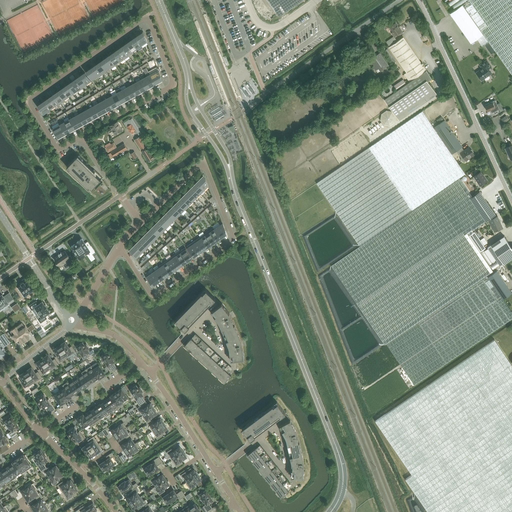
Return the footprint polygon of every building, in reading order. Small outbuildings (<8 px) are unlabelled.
[(268,0),(279,14),(279,15),(300,0),(268,0)] [(511,0),(469,0),(450,13),(471,43),(477,39),(482,46),(489,42),(511,74),(511,0)] [(396,23),(390,27),(393,32),(391,33),(394,36),(401,31),(396,23)] [(144,34),(142,36),(140,34),(136,37),(141,45),(147,41),(144,34)] [(141,45),(136,37),(131,40),(137,48),(141,45)] [(421,63),(404,37),(389,47),(406,72),(404,74),(410,82),(384,99),(397,118),(398,117),(400,120),(421,105),(419,102),(435,91),(428,81),(432,78),(426,70),(424,66),(423,66),(420,63),(421,63)] [(137,48),(131,40),(127,43),(134,53),(132,51),(137,48)] [(134,53),(127,43),(122,46),(129,56),(134,53)] [(129,56),(122,46),(118,49),(125,59),(129,56)] [(125,59),(118,49),(113,52),(119,60),(120,62),(125,59)] [(119,60),(113,52),(109,56),(116,65),(115,64),(119,60)] [(368,59),(376,70),(378,72),(381,70),(388,65),(380,53),(375,57),(374,55),(368,59)] [(116,65),(109,56),(104,59),(110,67),(111,68),(116,65)] [(100,62),(106,70),(110,67),(104,59),(100,62)] [(483,68),(476,73),(482,80),(485,78),(486,78),(488,76),(492,73),(488,68),(491,66),(487,60),(480,65),(483,68)] [(106,70),(100,62),(96,65),(102,75),(107,72),(106,70)] [(97,76),(98,78),(102,75),(96,65),(91,68),(97,76)] [(388,71),(392,76),(398,72),(394,67),(388,71)] [(87,71),(92,79),(97,76),(91,68),(87,71)] [(146,68),(143,69),(146,74),(147,74),(148,76),(145,77),(150,85),(155,83),(150,75),(149,72),(146,68)] [(158,70),(150,75),(155,83),(160,80),(158,78),(161,76),(158,70)] [(86,84),(91,80),(85,72),(80,76),(86,84)] [(86,84),(80,76),(76,79),(82,87),(86,84)] [(145,77),(141,80),(145,88),(150,85),(145,77)] [(83,88),(82,87),(76,79),(72,82),(77,90),(78,92),(83,88)] [(137,82),(136,83),(141,91),(145,88),(141,80),(137,82)] [(73,93),(77,90),(72,82),(67,85),(73,93)] [(136,83),(131,85),(136,93),(141,91),(136,83)] [(73,93),(67,85),(63,88),(68,96),(73,93)] [(131,85),(127,88),(131,96),(136,93),(131,85)] [(68,96),(63,88),(58,91),(64,99),(68,96)] [(120,88),(116,90),(117,93),(122,101),(126,99),(122,90),(120,88)] [(122,90),(126,99),(131,96),(127,88),(126,88),(122,90)] [(65,101),(64,99),(58,91),(54,94),(59,102),(61,104),(65,101)] [(113,95),(112,96),(117,104),(117,103),(122,101),(117,93),(113,95)] [(59,102),(54,94),(49,97),(55,105),(59,102)] [(112,96),(108,98),(112,106),(117,104),(112,96)] [(55,105),(49,97),(45,100),(50,109),(55,105)] [(108,98),(103,101),(107,109),(112,106),(108,98)] [(40,107),(43,113),(50,109),(45,100),(40,104),(42,106),(40,107)] [(495,100),(485,105),(488,111),(490,110),(492,113),(499,109),(495,100)] [(103,101),(98,104),(103,112),(107,109),(103,101)] [(98,104),(94,106),(98,114),(103,112),(98,104)] [(94,106),(89,109),(93,117),(98,114),(94,106)] [(89,109),(84,111),(89,119),(93,117),(89,109)] [(84,111),(79,114),(84,122),(89,119),(84,111)] [(359,246),(465,174),(452,154),(456,151),(462,147),(461,147),(462,146),(444,120),(434,127),(422,111),(317,183),(359,246)] [(79,114),(75,117),(79,125),(84,122),(79,114)] [(75,117),(70,119),(74,127),(79,125),(75,117)] [(69,120),(65,122),(70,130),(74,127),(70,119),(69,120)] [(129,119),(124,122),(131,133),(131,132),(134,131),(136,130),(136,131),(138,129),(131,119),(130,120),(129,119)] [(107,131),(107,132),(108,132),(108,133),(109,133),(109,134),(110,134),(113,132),(115,134),(117,133),(117,134),(120,132),(120,131),(122,130),(117,121),(110,125),(111,128),(108,129),(108,130),(107,130),(107,131)] [(65,122),(60,125),(65,133),(70,130),(65,122)] [(53,129),(56,134),(58,133),(60,135),(65,133),(60,125),(53,129)] [(154,154),(152,155),(150,151),(152,150),(142,135),(135,139),(142,151),(149,162),(156,157),(154,154)] [(105,145),(106,147),(105,148),(108,152),(116,147),(114,143),(111,144),(110,143),(105,145)] [(111,159),(114,157),(127,149),(124,143),(111,151),(111,152),(108,154),(111,159)] [(464,150),(462,147),(456,151),(461,158),(461,159),(462,161),(463,161),(464,162),(466,160),(474,155),(469,147),(464,150)] [(75,158),(67,166),(70,170),(72,171),(75,175),(79,179),(91,190),(92,188),(99,181),(103,177),(94,169),(93,171),(77,156),(75,158)] [(483,175),(481,172),(474,177),(480,185),(487,180),(483,175)] [(204,179),(203,181),(201,179),(197,183),(204,189),(208,185),(206,180),(205,178),(205,179),(204,179)] [(486,248),(475,231),(474,232),(473,230),(486,221),(496,214),(480,191),(472,196),(460,178),(332,265),(385,344),(493,271),(480,252),(486,248)] [(197,196),(204,189),(197,183),(191,189),(197,196)] [(193,200),(197,196),(191,189),(187,193),(193,200)] [(189,204),(193,200),(187,193),(183,197),(189,204)] [(185,208),(189,204),(183,197),(179,201),(185,208)] [(181,212),(185,208),(179,201),(175,205),(181,212)] [(177,216),(181,212),(175,205),(171,209),(177,216)] [(171,209),(166,213),(173,220),(177,216),(171,209)] [(173,220),(166,213),(162,218),(169,224),(173,220)] [(497,216),(489,220),(495,231),(503,228),(497,216)] [(169,224),(162,218),(158,222),(165,228),(169,224)] [(165,228),(158,222),(154,226),(161,232),(165,228)] [(223,223),(223,224),(215,229),(220,237),(225,234),(223,232),(225,231),(225,230),(225,229),(223,223)] [(161,232),(154,226),(150,230),(157,236),(161,232)] [(220,237),(215,229),(213,228),(209,231),(216,240),(220,237)] [(157,236),(150,230),(146,234),(153,241),(157,236)] [(211,243),(216,240),(209,231),(204,234),(211,243)] [(153,241),(146,234),(142,238),(149,245),(153,241)] [(207,247),(211,243),(204,234),(200,237),(207,247)] [(511,247),(504,236),(491,245),(504,264),(511,257),(511,247)] [(202,250),(207,247),(200,237),(196,240),(202,250)] [(149,245),(142,238),(138,242),(145,249),(149,245)] [(74,251),(72,252),(77,260),(85,255),(84,254),(87,253),(90,251),(92,254),(95,252),(91,246),(88,248),(82,239),(77,242),(75,244),(71,246),(74,251)] [(198,253),(202,250),(196,240),(191,243),(198,253)] [(145,249),(138,242),(136,244),(142,251),(145,249)] [(191,243),(187,246),(193,256),(198,253),(191,243)] [(132,253),(135,258),(142,251),(136,244),(132,248),(134,250),(133,252),(132,252),(133,253),(132,253)] [(187,260),(192,257),(185,247),(180,251),(187,260)] [(64,251),(55,257),(58,262),(57,262),(58,263),(58,262),(59,264),(62,263),(63,264),(66,268),(72,264),(69,260),(68,258),(69,258),(64,251)] [(183,263),(187,260),(180,251),(176,254),(183,263)] [(178,267),(183,263),(176,254),(172,257),(178,267)] [(172,257),(167,260),(174,270),(178,267),(172,257)] [(167,260),(163,263),(170,273),(174,270),(167,260)] [(158,266),(159,268),(165,276),(170,273),(163,263),(158,266)] [(165,276),(159,268),(155,271),(161,279),(165,276)] [(503,299),(511,292),(511,291),(497,270),(488,276),(503,299)] [(152,282),(155,280),(156,282),(161,279),(155,271),(147,276),(150,282),(151,282),(152,282)] [(387,344),(415,385),(511,318),(511,310),(503,299),(488,276),(487,276),(387,344)] [(18,287),(24,295),(33,290),(24,278),(21,280),(22,281),(18,284),(19,285),(20,284),(21,285),(18,287)] [(221,303),(205,288),(175,320),(185,330),(191,324),(189,321),(205,304),(206,305),(209,301),(215,308),(211,311),(219,321),(230,348),(229,348),(231,360),(244,359),(243,347),(241,340),(232,318),(229,312),(222,303),(221,303)] [(9,293),(3,296),(2,294),(0,295),(0,307),(13,299),(9,293)] [(38,304),(36,301),(29,306),(32,310),(34,307),(40,315),(41,316),(38,318),(40,322),(46,318),(44,315),(49,312),(45,305),(42,301),(38,304)] [(16,327),(15,326),(25,340),(29,338),(26,334),(29,332),(25,326),(24,326),(21,322),(16,327)] [(25,340),(25,341),(25,340),(15,326),(11,329),(11,330),(9,331),(12,335),(11,335),(15,341),(18,339),(21,343),(25,340)] [(0,357),(6,353),(2,346),(4,345),(5,346),(9,342),(3,333),(0,335),(0,339),(1,341),(0,342),(0,357)] [(184,345),(224,382),(231,375),(191,338),(184,345)] [(495,339),(375,421),(410,471),(511,402),(511,364),(497,343),(495,339)] [(61,344),(62,345),(60,346),(67,357),(76,352),(72,346),(69,347),(68,347),(69,347),(67,344),(65,342),(64,342),(62,344),(61,344),(62,344),(61,344)] [(84,360),(88,356),(90,355),(88,352),(89,352),(87,348),(89,347),(86,343),(85,344),(84,344),(82,342),(76,346),(79,349),(80,351),(83,355),(82,356),(84,360)] [(67,357),(60,346),(58,347),(57,347),(55,349),(54,349),(55,352),(57,354),(58,355),(55,357),(59,363),(67,357)] [(106,350),(101,353),(102,355),(104,359),(105,361),(108,365),(104,368),(106,370),(106,371),(108,370),(109,369),(111,372),(117,367),(113,362),(114,361),(112,358),(114,357),(111,353),(110,354),(109,353),(108,351),(107,352),(106,350)] [(51,370),(59,364),(55,358),(52,360),(52,359),(50,357),(48,354),(48,355),(47,355),(45,356),(45,357),(44,357),(45,358),(43,359),(51,370)] [(49,368),(50,370),(51,370),(43,359),(41,360),(41,359),(40,360),(38,361),(37,362),(39,365),(38,365),(40,367),(41,368),(38,370),(42,376),(45,374),(44,372),(49,368)] [(105,374),(98,364),(93,368),(100,378),(101,378),(101,377),(104,375),(105,375),(105,374)] [(93,368),(91,365),(87,368),(95,380),(97,379),(97,378),(98,377),(99,378),(100,378),(93,368)] [(27,370),(28,371),(27,371),(34,382),(42,377),(38,371),(35,373),(35,372),(33,370),(32,367),(31,367),(31,368),(28,369),(28,370),(27,370)] [(95,380),(87,368),(82,372),(89,383),(91,382),(92,382),(95,380)] [(27,385),(28,387),(34,382),(27,371),(25,373),(24,372),(23,373),(21,374),(21,375),(20,375),(22,377),(23,380),(24,380),(24,381),(22,382),(23,382),(23,383),(25,385),(24,385),(25,385),(25,386),(27,385)] [(81,372),(82,374),(78,377),(85,387),(88,385),(87,384),(89,383),(82,372),(81,372)] [(85,387),(78,377),(73,380),(80,389),(82,388),(82,389),(85,387)] [(69,383),(68,381),(67,382),(75,393),(78,391),(80,389),(73,380),(69,383)] [(63,385),(64,387),(71,398),(71,397),(72,397),(71,396),(72,394),(73,395),(75,393),(67,382),(63,385)] [(132,392),(134,394),(132,395),(139,405),(146,401),(142,395),(143,395),(141,392),(142,390),(140,387),(139,387),(138,387),(136,385),(135,385),(135,384),(130,387),(131,388),(130,389),(132,392)] [(71,398),(64,387),(59,391),(66,401),(66,400),(66,401),(67,400),(70,398),(71,398)] [(117,391),(116,391),(125,404),(130,400),(122,388),(121,388),(120,389),(117,391)] [(62,403),(66,401),(59,391),(54,394),(61,404),(62,404),(62,403)] [(112,395),(112,394),(111,394),(120,407),(125,404),(116,391),(116,392),(116,391),(115,392),(116,392),(112,395)] [(39,398),(38,398),(39,401),(39,402),(38,402),(41,406),(42,405),(44,408),(45,408),(49,413),(56,409),(49,399),(47,400),(46,398),(44,394),(43,395),(42,394),(38,396),(39,398)] [(110,398),(110,397),(107,399),(115,411),(120,407),(119,407),(120,407),(111,394),(111,395),(112,397),(110,398)] [(104,401),(105,401),(103,403),(110,414),(109,412),(114,409),(115,411),(107,399),(104,401)] [(143,415),(142,415),(142,416),(154,408),(152,405),(150,403),(148,405),(146,402),(142,404),(137,408),(139,411),(140,410),(143,415)] [(286,438),(292,462),(292,464),(291,476),(304,477),(304,465),(304,459),(298,435),(296,430),(290,419),(277,402),(242,428),(251,439),(280,417),(284,422),(279,425),(285,436),(286,438)] [(511,402),(410,471),(412,474),(405,479),(428,511),(474,511),(511,486),(511,402)] [(101,404),(100,404),(97,405),(105,417),(110,414),(103,403),(101,404)] [(104,416),(105,417),(97,405),(95,407),(95,408),(93,409),(100,420),(101,420),(100,419),(104,416)] [(156,410),(154,408),(142,416),(147,423),(152,420),(151,417),(157,413),(156,410)] [(91,411),(91,410),(88,412),(95,424),(100,420),(93,409),(91,411)] [(82,414),(89,425),(89,424),(91,427),(95,424),(88,412),(85,414),(86,414),(84,415),(83,414),(82,414)] [(78,418),(77,418),(84,428),(89,425),(82,414),(82,415),(78,417),(77,417),(78,418)] [(18,434),(14,429),(18,426),(11,416),(10,417),(9,416),(6,418),(6,419),(6,420),(5,420),(7,423),(6,424),(9,428),(10,427),(12,430),(8,432),(12,438),(18,434)] [(161,418),(154,422),(152,420),(147,423),(152,431),(164,423),(163,420),(162,420),(161,418)] [(113,432),(113,433),(115,436),(126,428),(127,427),(123,422),(121,423),(120,422),(115,425),(116,427),(111,430),(113,432)] [(166,426),(166,425),(164,423),(152,431),(157,438),(163,435),(161,432),(167,428),(166,426)] [(77,430),(74,427),(68,431),(70,433),(69,433),(70,434),(69,434),(71,438),(73,437),(75,440),(76,440),(78,443),(84,438),(79,431),(78,432),(77,430)] [(132,435),(130,432),(129,432),(126,428),(115,436),(116,438),(117,438),(118,440),(125,436),(126,438),(132,435)] [(132,435),(126,438),(128,441),(122,445),(123,447),(123,448),(124,450),(134,443),(132,439),(134,437),(132,435)] [(85,452),(86,452),(99,444),(94,437),(94,436),(89,439),(88,440),(89,442),(86,444),(86,445),(83,447),(83,448),(86,452),(85,452)] [(137,442),(135,443),(134,443),(124,450),(126,453),(127,453),(128,455),(133,452),(134,453),(139,450),(138,448),(140,447),(137,442)] [(98,455),(104,451),(99,444),(86,452),(86,453),(87,452),(90,457),(93,455),(97,453),(98,455)] [(174,451),(172,448),(166,452),(171,459),(183,452),(182,449),(181,449),(180,449),(179,447),(176,449),(174,450),(174,451)] [(255,448),(247,454),(253,461),(261,455),(255,448)] [(38,466),(41,471),(43,470),(47,468),(43,462),(47,460),(42,451),(41,450),(40,450),(39,450),(38,449),(35,452),(36,453),(35,454),(37,456),(36,457),(38,461),(39,460),(41,463),(38,466)] [(114,455),(112,452),(106,456),(108,459),(100,464),(101,465),(100,466),(102,469),(103,469),(104,470),(107,468),(107,469),(111,466),(111,465),(114,463),(110,458),(114,455)] [(185,453),(185,454),(183,452),(171,459),(177,467),(182,463),(181,460),(183,459),(186,457),(185,455),(185,454),(185,453)] [(32,467),(24,454),(18,458),(26,470),(32,467)] [(266,462),(261,455),(253,461),(259,469),(266,462)] [(146,467),(144,468),(146,470),(144,471),(147,474),(148,473),(149,475),(159,468),(157,466),(163,462),(159,456),(153,460),(154,461),(152,463),(151,462),(146,466),(146,467)] [(26,470),(18,458),(13,461),(21,474),(26,470)] [(13,462),(14,463),(9,466),(17,477),(16,475),(20,472),(21,474),(13,461),(13,462)] [(272,469),(266,462),(259,469),(264,476),(272,469)] [(49,466),(47,468),(43,470),(45,473),(47,472),(50,477),(60,470),(58,468),(58,467),(56,465),(53,467),(51,469),(50,469),(49,466)] [(17,477),(9,466),(5,469),(12,480),(17,477)] [(12,480),(5,469),(0,471),(0,472),(7,483),(12,480)] [(278,477),(272,469),(264,476),(270,483),(278,477)] [(61,472),(60,470),(50,477),(53,481),(51,483),(53,485),(59,482),(57,479),(60,477),(59,477),(63,475),(62,473),(61,472)] [(188,481),(186,482),(197,474),(196,472),(196,471),(195,471),(195,472),(193,470),(191,472),(190,472),(188,473),(186,471),(181,475),(183,478),(185,476),(188,481)] [(156,485),(155,486),(166,479),(165,477),(164,476),(163,476),(162,474),(159,476),(157,478),(155,475),(149,479),(151,482),(153,481),(156,485)] [(199,476),(197,474),(186,482),(191,490),(197,486),(195,483),(197,482),(200,480),(199,478),(199,477),(200,477),(199,476)] [(283,484),(278,477),(270,483),(275,490),(283,484)] [(63,481),(57,485),(62,492),(74,484),(73,482),(73,481),(72,481),(71,479),(67,482),(65,483),(63,481)] [(121,491),(122,491),(123,492),(131,487),(133,489),(138,486),(136,483),(133,485),(129,479),(126,481),(125,481),(121,483),(122,484),(119,486),(119,487),(120,487),(119,488),(121,491)] [(168,481),(167,481),(166,479),(155,486),(158,491),(157,492),(159,494),(165,491),(163,488),(164,488),(166,486),(169,484),(167,482),(168,482),(168,481)] [(23,493),(24,496),(37,488),(33,483),(31,484),(30,482),(25,486),(26,487),(22,491),(23,493)] [(76,486),(74,484),(62,492),(68,500),(73,496),(72,493),(74,492),(78,489),(76,487),(76,486)] [(281,497),(289,491),(283,484),(275,490),(281,497)] [(511,511),(511,486),(474,511),(511,511)] [(36,489),(37,488),(24,496),(26,499),(27,498),(28,500),(35,496),(36,499),(42,495),(40,492),(39,493),(36,489)] [(128,500),(128,501),(130,503),(141,496),(140,496),(137,492),(139,490),(137,488),(131,491),(133,494),(127,498),(128,500)] [(180,500),(183,497),(185,496),(182,490),(176,494),(174,490),(164,496),(164,498),(163,499),(166,502),(167,501),(167,502),(167,501),(168,502),(170,501),(171,501),(175,499),(174,498),(177,496),(180,500)] [(207,511),(213,508),(209,502),(213,500),(206,490),(205,490),(205,491),(204,490),(201,492),(201,493),(200,494),(202,497),(201,497),(204,501),(205,501),(207,503),(203,506),(207,511)] [(33,508),(35,511),(47,503),(42,495),(36,499),(38,501),(32,506),(33,508)] [(145,500),(144,500),(141,496),(130,503),(132,506),(134,508),(140,504),(142,506),(147,503),(145,500)] [(201,511),(194,501),(188,505),(192,511),(201,511)] [(152,511),(149,507),(153,505),(151,502),(145,505),(147,508),(141,511),(152,511)] [(46,504),(47,503),(35,511),(46,511),(49,510),(48,509),(49,508),(46,504)] [(84,505),(78,509),(80,511),(90,511),(96,508),(93,503),(89,505),(86,507),(84,505)]
